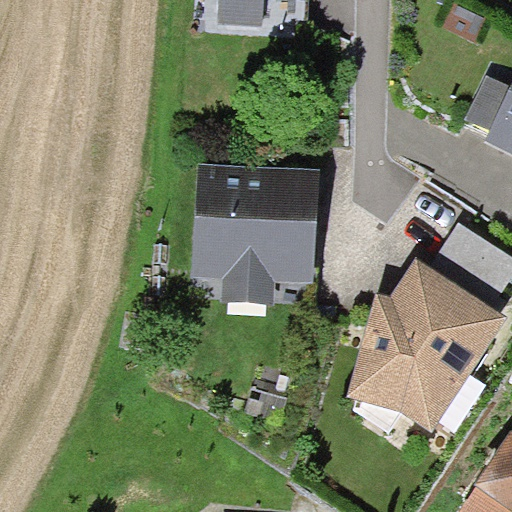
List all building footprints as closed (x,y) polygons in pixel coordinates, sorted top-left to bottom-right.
[(205,0),(205,18),(295,19),(295,0),(205,0)] [(511,84),(490,73),(463,128),(511,152),(511,84)] [(196,295),(312,300),(317,180),(201,175),(196,295)] [(511,284),(511,265),(465,233),(437,273),(414,257),(392,299),(371,288),(347,399),(429,449),(511,327),(511,324),(493,312),(511,284)] [(511,511),(511,435),(504,437),(471,497),(497,511),(511,511)]
